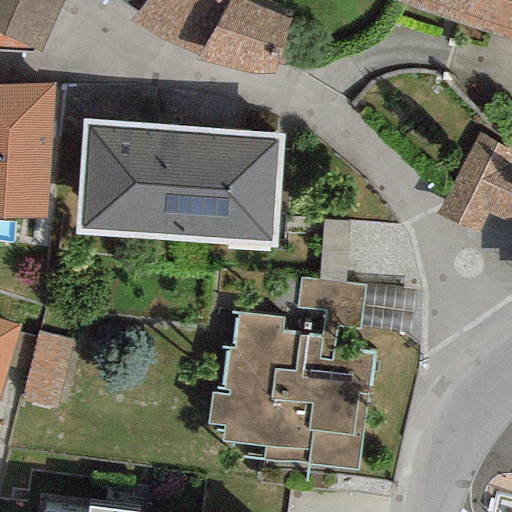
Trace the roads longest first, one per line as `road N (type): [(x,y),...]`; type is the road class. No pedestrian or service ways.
road 1 (residential): [(511,346),(453,255),(321,113),(94,69)]
road 2 (tertiary): [(511,381),(464,427),(432,511)]
